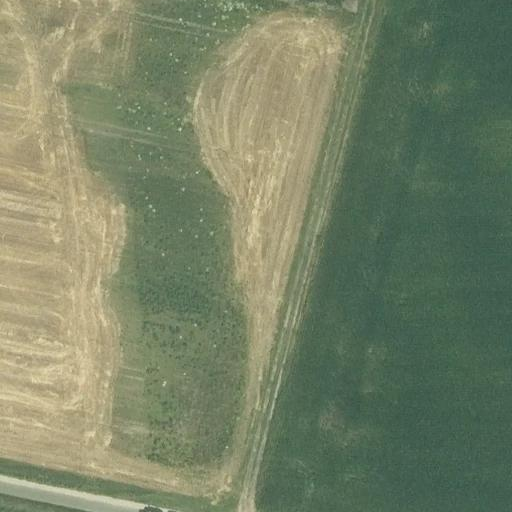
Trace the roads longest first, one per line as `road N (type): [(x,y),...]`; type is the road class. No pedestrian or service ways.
road 1 (track): [(381,0),(248,511)]
road 2 (unclassified): [(0,485),(131,511)]
